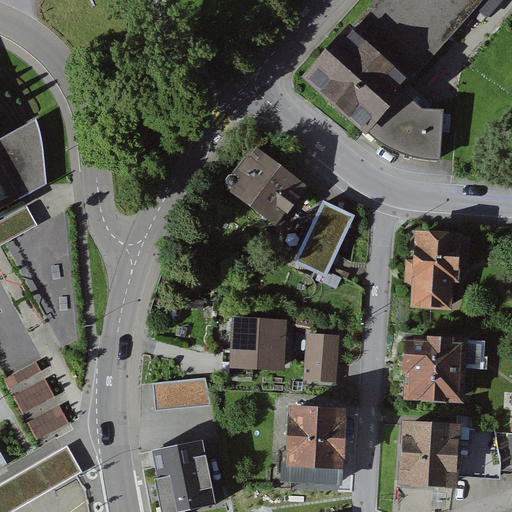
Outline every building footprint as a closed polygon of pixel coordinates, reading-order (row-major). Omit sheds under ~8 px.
[(500,0),(379,0),(308,79),(374,137),(388,147),(403,153),(418,158),(439,160),(441,113),(421,112),(400,93),(476,6),(487,15),(500,0)] [(0,252),(33,234),(18,208),(43,196),(38,146),(33,130),(0,148),(0,252)] [(305,189),(254,151),(230,183),(280,222),(286,214),(306,229),(322,208),(302,193),(305,189)] [(353,217),(324,204),(322,208),(296,263),(325,276),(353,217)] [(468,239),(419,236),(418,263),(409,262),(407,285),(416,285),(415,305),(449,307),(450,278),(456,279),(456,263),(467,263),(468,239)] [(283,324),(236,322),(235,357),(224,357),(223,374),(253,376),(254,366),(281,368),(283,324)] [(312,335),(310,363),(306,362),(305,380),(335,382),(338,337),(312,335)] [(463,344),(412,341),(409,396),(459,399),(461,363),(479,364),(481,346),(463,345),(463,344)] [(11,375),(33,439),(68,427),(45,363),(11,375)] [(153,384),(156,411),(211,406),(205,380),(153,384)] [(343,413),(293,410),(290,479),(340,482),(343,413)] [(458,429),(407,426),(403,481),(453,484),(454,473),(500,476),(501,466),(496,433),(495,431),(489,431),(486,420),(458,418),(458,429)] [(511,434),(496,433),(501,466),(511,466),(511,434)] [(202,441),(152,451),(158,478),(155,479),(160,507),(163,506),(164,511),(181,511),(216,505),(202,441)] [(0,446),(0,469),(10,464),(0,446)] [(0,484),(0,511),(12,511),(78,475),(63,449),(0,484)]
